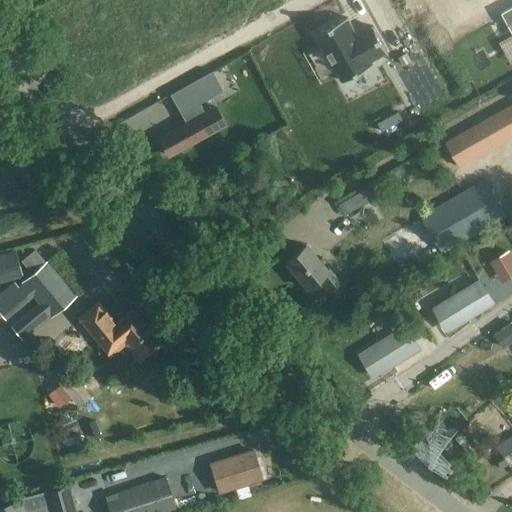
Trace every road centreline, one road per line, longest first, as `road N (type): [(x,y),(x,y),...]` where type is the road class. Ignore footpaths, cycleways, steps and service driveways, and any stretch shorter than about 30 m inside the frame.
road 1 (unclassified): [(459,511),(345,426),(272,358),(0,34)]
road 2 (unknown): [(79,131),(326,0)]
